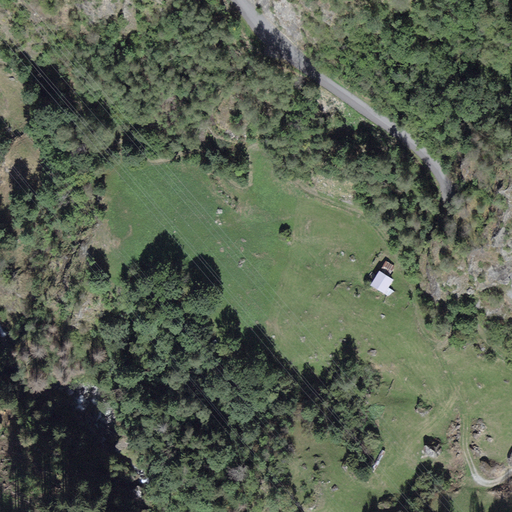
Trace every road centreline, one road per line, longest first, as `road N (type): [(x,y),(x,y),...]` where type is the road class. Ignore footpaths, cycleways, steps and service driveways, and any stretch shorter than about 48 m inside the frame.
road 1 (track): [(511,476),(486,482),(474,472),(466,410),(420,319),(401,244),(379,221),(323,199),(256,148),(246,157),(249,186),(239,188),(204,153),(156,167),(141,145)]
road 2 (tertiary): [(511,266),(440,155),(334,80),(250,0)]
